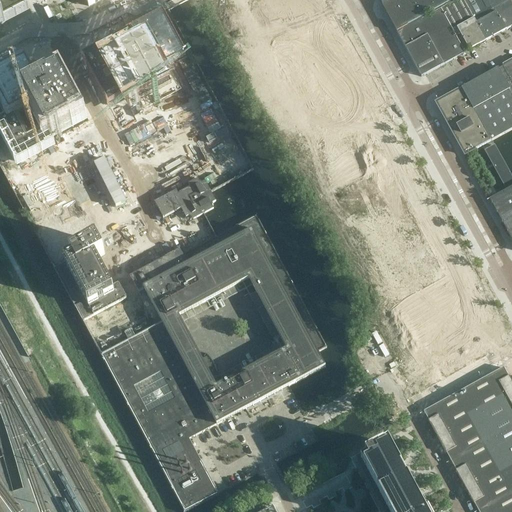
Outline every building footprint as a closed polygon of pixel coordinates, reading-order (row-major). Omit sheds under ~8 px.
[(23,0),(0,0),(0,26),(5,24),(2,17),(25,4),(23,0)] [(465,54),(464,53),(453,31),(474,20),(462,0),(458,0),(456,1),(441,9),(426,18),(415,0),(392,0),(382,6),(397,33),(397,34),(421,78),(465,54)] [(441,9),(435,0),(415,0),(426,18),(441,9)] [(456,1),(456,0),(435,0),(441,9),(456,1)] [(511,27),(511,6),(508,0),(462,0),(474,20),(486,42),(511,27)] [(113,51),(87,65),(110,107),(134,94),(140,104),(173,86),(164,70),(187,58),(164,15),(139,28),(121,38),(123,41),(111,48),(113,51)] [(486,42),(474,20),(453,31),(464,53),(469,50),(469,51),(486,42)] [(511,59),(502,65),(503,66),(502,67),(503,67),(511,83),(511,59)] [(25,63),(0,76),(0,127),(1,128),(20,164),(53,146),(50,139),(85,120),(63,78),(39,91),(25,63)] [(511,83),(503,67),(498,70),(498,69),(462,89),(491,142),(511,129),(511,83)] [(491,142),(462,89),(436,104),(465,156),(491,142)] [(484,152),(505,189),(511,185),(511,176),(495,146),(484,152)] [(116,211),(127,205),(105,161),(94,167),(116,211)] [(176,191),(154,203),(163,219),(163,218),(164,218),(165,218),(174,213),(175,212),(175,213),(181,209),(186,218),(190,217),(190,218),(192,217),(193,221),(203,216),(203,215),(204,214),(202,212),(213,206),(207,195),(210,193),(210,192),(205,182),(202,184),(201,183),(200,184),(198,180),(188,185),(190,189),(189,189),(179,194),(178,195),(176,191)] [(511,187),(490,200),(489,200),(490,200),(489,200),(511,241),(511,187)] [(163,261),(130,279),(138,296),(142,293),(159,326),(102,356),(183,511),(216,495),(188,441),(238,415),(290,388),(328,368),(320,353),(328,349),(257,213),(214,235),(163,261)] [(65,263),(54,269),(83,322),(104,311),(119,303),(111,287),(96,260),(105,255),(97,240),(70,254),(73,259),(65,263)] [(511,396),(511,382),(509,377),(505,371),(504,369),(503,368),(503,369),(458,393),(472,418),(511,396)] [(511,511),(511,491),(500,469),(486,444),(472,418),(458,393),(424,412),(424,413),(429,421),(428,421),(434,432),(435,431),(441,443),(440,443),(446,454),(447,454),(456,471),(462,482),(463,481),(469,493),(468,493),(474,504),(478,511),(511,511)] [(486,444),(511,429),(511,396),(472,418),(486,444)] [(511,461),(511,429),(486,444),(500,469),(511,461)] [(389,444),(361,459),(389,511),(425,511),(420,502),(419,501),(389,444)] [(511,491),(511,461),(500,469),(511,491)]
